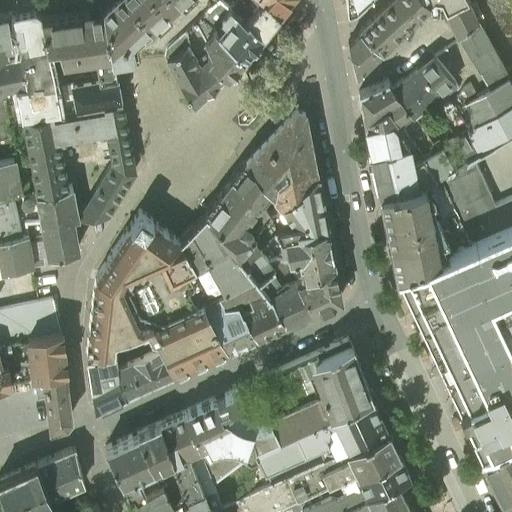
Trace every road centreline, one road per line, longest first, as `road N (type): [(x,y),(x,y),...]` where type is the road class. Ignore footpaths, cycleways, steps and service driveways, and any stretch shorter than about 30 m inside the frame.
road 1 (residential): [(376,308),(83,432)]
road 2 (tertiary): [(322,0),(376,308)]
road 3 (tertiary): [(376,308),(473,511)]
road 4 (residential): [(91,243),(72,360),(83,432)]
